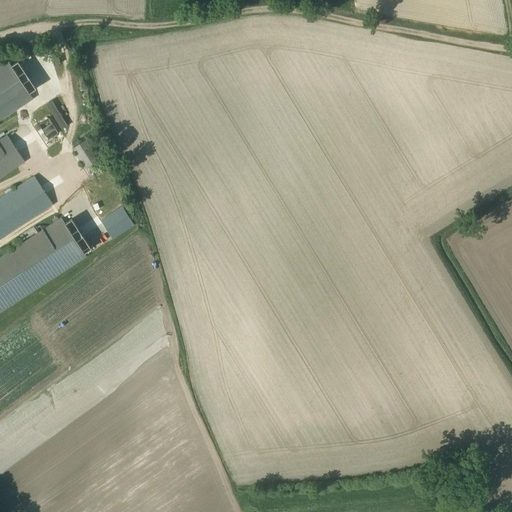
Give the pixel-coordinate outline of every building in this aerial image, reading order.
[(11,65),(7,60),(0,64),(0,120),(32,99),(28,93),(35,88),(17,61),(11,65)] [(54,99),(48,102),(58,129),(65,126),(54,99)] [(48,116),(38,123),(49,140),(59,133),(48,116)] [(7,135),(0,139),(0,177),(18,166),(24,161),(7,135)] [(71,148),(84,169),(99,159),(86,139),(71,148)] [(34,176),(0,198),(0,238),(53,205),(34,176)] [(84,252),(89,249),(71,219),(64,223),(60,217),(0,255),(0,312),(86,256),(84,252)]
